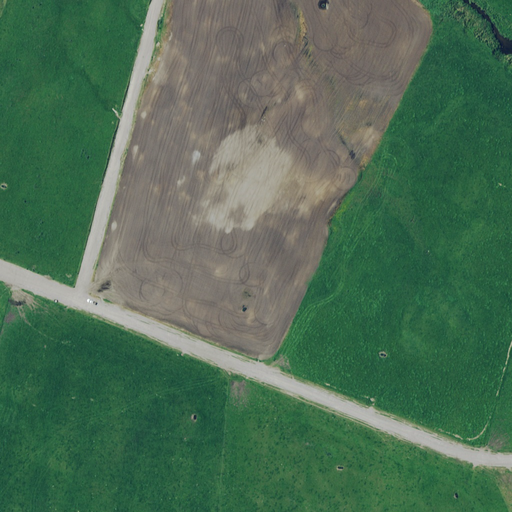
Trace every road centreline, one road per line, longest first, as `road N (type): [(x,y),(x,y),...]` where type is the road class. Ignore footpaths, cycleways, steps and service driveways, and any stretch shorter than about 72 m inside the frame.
road 1 (track): [(0,271),(460,456),(511,460)]
road 2 (track): [(140,65),(77,303)]
